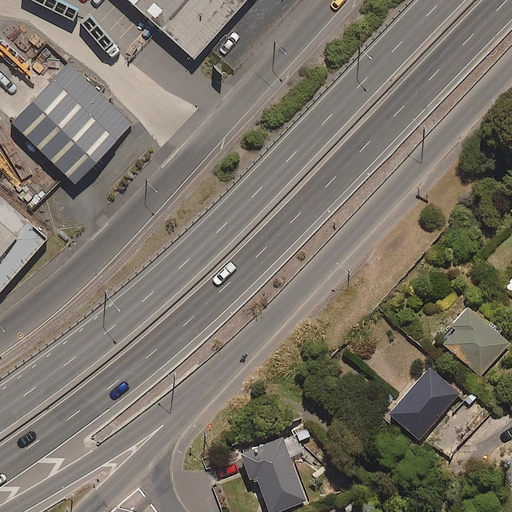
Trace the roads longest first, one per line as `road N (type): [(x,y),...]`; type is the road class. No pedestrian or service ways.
road 1 (motorway): [(504,0),(191,323),(0,468)]
road 2 (motorway): [(0,412),(140,301),(442,0)]
road 3 (secondary): [(0,338),(86,268),(334,0)]
road 4 (secondary): [(511,58),(229,361)]
road 5 (motorway): [(229,361),(9,511)]
road 6 (unknown): [(179,137),(0,1)]
road 7 (secondary): [(229,361),(120,485)]
